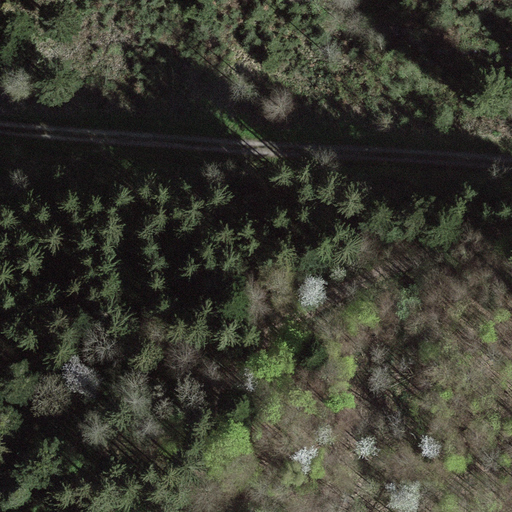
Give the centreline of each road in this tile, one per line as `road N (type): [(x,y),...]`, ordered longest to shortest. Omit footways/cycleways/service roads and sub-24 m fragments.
road 1 (track): [(0,125),(511,162)]
road 2 (track): [(511,236),(455,248),(278,334),(222,407),(175,511)]
